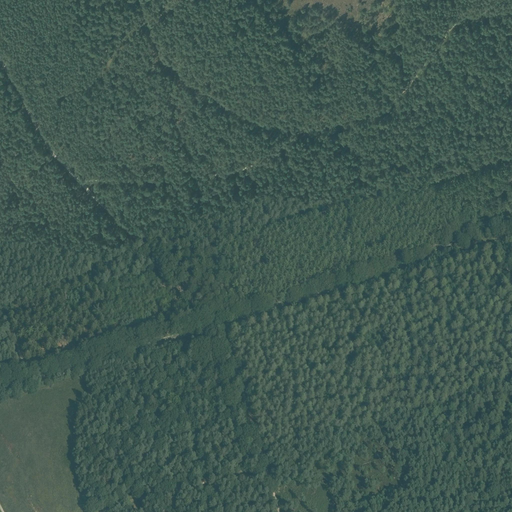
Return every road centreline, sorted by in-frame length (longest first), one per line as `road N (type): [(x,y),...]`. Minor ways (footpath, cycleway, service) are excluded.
road 1 (tertiary): [(0,390),(428,257),(511,176)]
road 2 (track): [(0,59),(39,132),(79,181),(245,169),(291,137),(379,111),(426,61)]
road 3 (track): [(511,152),(276,226),(214,262),(196,303)]
road 4 (track): [(511,357),(254,432),(269,477)]
road 5 (track): [(196,303),(162,326),(42,368),(25,367),(0,318)]
road 6 (track): [(79,181),(196,303)]
